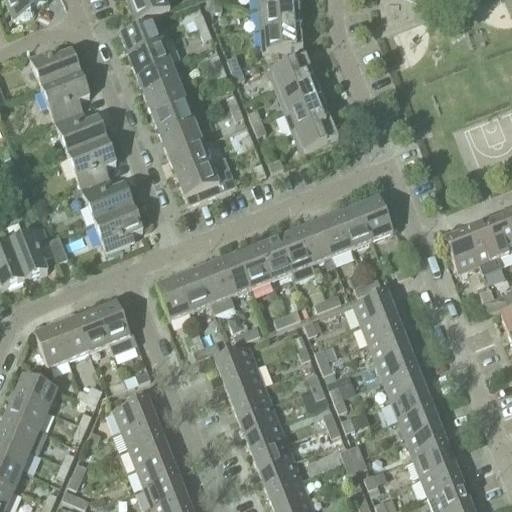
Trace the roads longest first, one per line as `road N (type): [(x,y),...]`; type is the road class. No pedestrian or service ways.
road 1 (residential): [(511,485),(416,239)]
road 2 (residential): [(219,511),(124,274)]
road 3 (residential): [(169,255),(79,26)]
road 4 (residential): [(169,255),(388,175)]
road 5 (residential): [(335,0),(339,44),(388,175)]
road 6 (residential): [(0,348),(25,312),(124,274)]
